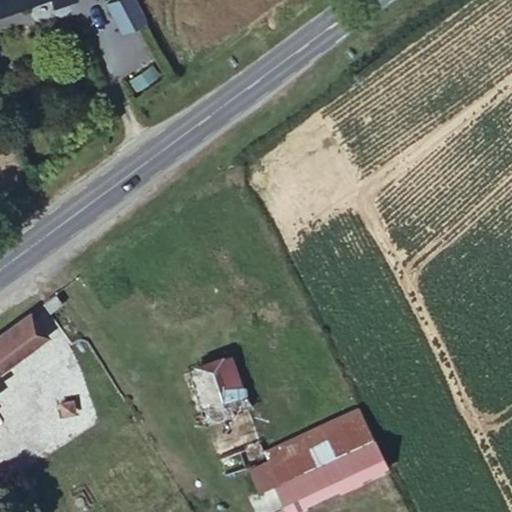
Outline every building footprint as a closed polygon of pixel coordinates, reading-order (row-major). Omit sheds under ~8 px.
[(0,0),(0,9),(25,0),(43,0),(47,9),(69,0),(0,0)] [(126,34),(150,20),(138,0),(120,0),(110,6),(126,34)] [(48,292),(56,303),(70,293),(63,281),(48,292)] [(0,326),(0,365),(55,328),(40,299),(0,326)] [(190,372),(208,423),(250,407),(232,356),(190,372)] [(208,423),(220,458),(262,440),(250,407),(208,423)] [(263,489),(376,439),(360,408),(266,449),(262,440),(220,458),(226,473),(250,469),(263,489)] [(290,511),(292,511),(390,468),(376,439),(263,489),(266,498),(281,492),(290,511)]
